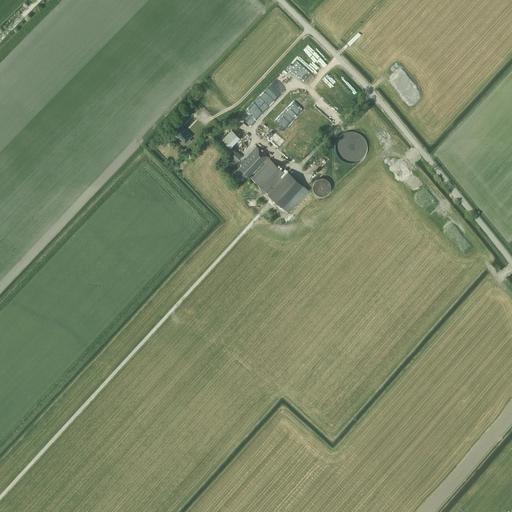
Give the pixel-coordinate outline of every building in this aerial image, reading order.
[(290,105),(277,120),(287,129),(300,114),(290,105)] [(251,126),(256,121),(248,111),(242,116),(251,126)] [(182,127),(176,133),(186,142),(188,145),(192,140),(190,138),(192,136),(182,127)] [(233,128),(224,138),(233,146),(242,136),(233,128)] [(366,155),(367,135),(341,134),(340,156),(345,156),(345,160),(360,160),(360,155),(366,155)] [(244,180),(249,175),(251,177),(269,158),(257,146),(242,161),(243,162),(241,164),(242,165),(235,172),(244,180)] [(242,156),(236,150),(230,155),(236,161),(242,156)] [(283,171),(270,158),(251,178),(283,207),(288,212),(309,190),(303,185),(286,168),(283,171)] [(316,191),(329,191),(329,179),(316,179),(316,191)]
